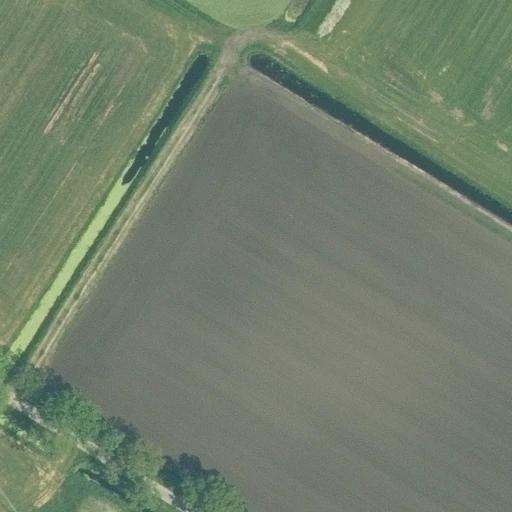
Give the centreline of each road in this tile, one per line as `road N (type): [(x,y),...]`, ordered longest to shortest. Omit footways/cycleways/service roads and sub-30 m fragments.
road 1 (track): [(232,49),(7,402)]
road 2 (unclassified): [(0,397),(184,511)]
road 3 (track): [(282,48),(257,40),(232,49),(155,0)]
